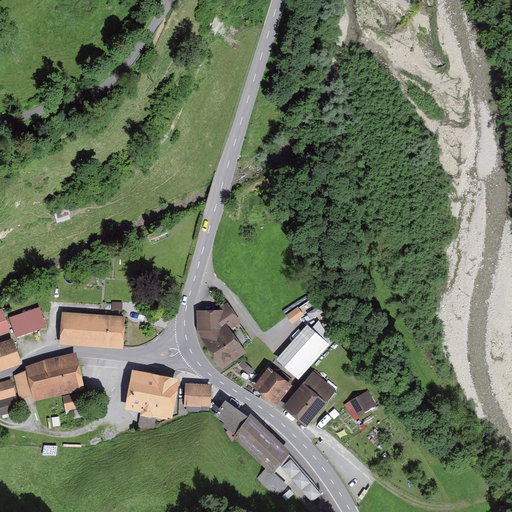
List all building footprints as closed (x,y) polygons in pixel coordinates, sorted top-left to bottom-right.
[(66,213),(64,206),(55,209),(57,216),(66,213)] [(124,274),(133,275),(135,248),(126,247),(124,274)] [(122,274),(124,249),(116,248),(115,274),(122,274)] [(10,317),(18,336),(48,324),(40,305),(10,317)] [(203,311),(203,330),(226,330),(227,330),(238,323),(226,305),(219,310),(203,311)] [(0,332),(9,329),(2,309),(0,309),(0,332)] [(298,309),(288,316),(292,322),(302,315),(298,309)] [(99,316),(99,319),(62,316),(61,340),(120,344),(121,320),(107,319),(107,317),(99,316)] [(227,330),(226,330),(203,330),(204,335),(222,362),(252,342),(238,323),(227,330)] [(283,362),(297,375),(314,356),(316,358),(328,344),(312,330),(283,362)] [(0,365),(17,360),(11,344),(0,347),(0,365)] [(73,359),(26,370),(15,375),(20,397),(78,383),(73,359)] [(249,376),(253,365),(241,360),(237,371),(249,376)] [(275,399),(281,392),(284,394),(290,387),(287,384),(291,379),(274,366),(270,371),(267,369),(256,384),(275,399)] [(312,372),(285,404),(309,423),(334,391),(312,372)] [(175,382),(135,375),(129,405),(144,407),(143,413),(157,416),(157,414),(168,416),(175,382)] [(11,380),(0,382),(0,398),(15,395),(11,380)] [(187,399),(180,399),(179,415),(187,415),(187,410),(197,410),(197,408),(208,409),(209,388),(204,388),(204,385),(189,384),(188,384),(187,399)] [(78,394),(65,396),(68,409),(80,406),(78,394)] [(359,413),(368,408),(361,395),(352,400),(359,413)] [(0,401),(0,408),(1,414),(17,409),(14,397),(0,401)] [(214,403),(211,406),(216,412),(215,414),(226,421),(224,424),(237,434),(236,435),(250,446),(249,448),(272,470),(278,463),(287,452),(264,429),(225,401),(219,408),(214,403)] [(82,414),(81,408),(73,410),(74,416),(82,414)] [(287,452),(278,463),(311,502),(321,493),(314,483),(287,452)] [(277,495),(286,486),(267,468),(258,478),(265,485),(277,495)]
